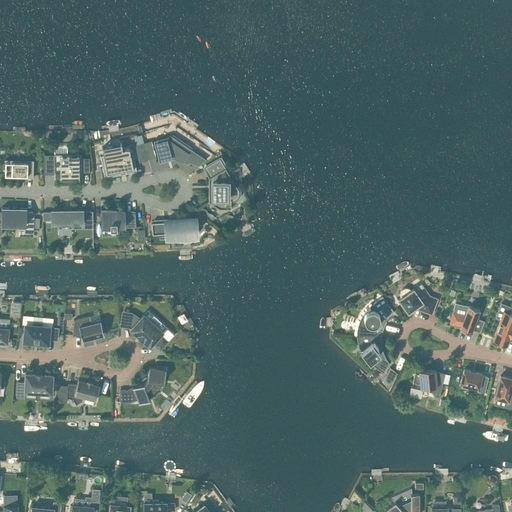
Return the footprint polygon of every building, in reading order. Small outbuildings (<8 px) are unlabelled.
[(161,137),(153,140),(159,162),(168,160),(167,158),(171,157),(188,164),(190,162),(198,166),(206,159),(193,150),(193,151),(172,142),(163,144),(161,137)] [(129,147),(103,152),(103,154),(100,155),(104,176),(120,173),(119,170),(125,169),(126,172),(137,170),(133,153),(133,156),(131,156),(129,147)] [(44,154),(44,173),(54,173),(54,178),(60,178),(62,178),(79,177),(79,173),(81,173),(81,172),(89,171),(89,158),(81,158),(81,153),(67,153),(54,153),(54,154),(44,154)] [(238,188),(220,158),(206,166),(211,176),(209,177),(208,202),(219,208),(220,208),(220,198),(227,198),(227,200),(231,200),(233,199),(235,199),(237,197),(238,196),(239,194),(239,192),(239,190),(238,188)] [(34,160),(5,159),(5,177),(33,177),(34,160)] [(0,211),(0,235),(2,235),(2,227),(17,227),(17,235),(33,236),(34,236),(34,228),(34,217),(34,212),(27,212),(27,208),(1,207),(1,211),(0,211)] [(106,207),(101,207),(101,235),(111,235),(111,228),(116,228),(116,225),(124,225),(124,227),(135,227),(135,212),(126,212),(126,209),(121,208),(118,208),(114,208),(106,207)] [(64,209),(51,209),(51,211),(51,220),(51,222),(57,221),(57,228),(59,228),(71,228),(72,228),(72,221),(83,221),(83,228),(93,228),(93,211),(84,211),(83,209),(70,209),(64,209)] [(186,219),(151,222),(152,234),(197,231),(203,225),(191,214),(186,219)] [(400,296),(399,297),(408,311),(417,305),(418,306),(421,307),(421,309),(431,313),(438,297),(430,295),(421,283),(414,288),(413,287),(410,289),(410,288),(408,287),(405,287),(403,288),(401,290),(400,292),(400,294),(400,296)] [(357,340),(381,342),(381,336),(382,332),(383,327),(386,321),(373,302),(371,304),(367,307),(360,317),(358,324),(357,331),(357,332),(357,338),(357,340)] [(387,302),(380,307),(388,317),(390,315),(392,313),(394,311),(387,302)] [(452,311),(450,323),(461,325),(464,326),(463,329),(471,332),(472,328),(479,331),(483,321),(476,318),(480,309),(468,305),(455,302),(453,311),(452,311)] [(498,326),(493,340),(507,345),(509,339),(511,340),(511,313),(510,313),(511,307),(501,303),(495,317),(501,319),(500,322),(498,326)] [(120,326),(131,328),(138,334),(137,334),(143,339),(150,345),(154,340),(156,342),(154,344),(160,349),(168,340),(162,335),(160,337),(158,336),(162,331),(157,326),(161,321),(154,315),(149,319),(144,314),(140,318),(132,313),(122,311),(120,326)] [(66,318),(73,319),(73,314),(61,313),(60,323),(66,323),(66,318)] [(88,315),(74,319),(72,335),(73,335),(73,334),(81,335),(82,339),(87,338),(104,334),(101,320),(90,323),(88,315)] [(33,325),(25,324),(24,340),(32,341),(32,342),(40,342),(48,343),(48,338),(51,338),(51,339),(57,339),(58,327),(51,327),(51,329),(49,329),(50,326),(42,325),(42,321),(33,320),(33,325)] [(0,340),(7,341),(8,327),(0,326),(0,340)] [(369,361),(384,372),(389,362),(387,359),(384,354),(383,349),(381,344),(381,342),(357,340),(358,345),(361,351),(364,357),(369,361)] [(120,389),(120,403),(130,403),(138,400),(139,402),(149,397),(148,395),(152,394),(154,396),(159,391),(163,384),(161,383),(161,380),(164,380),(166,369),(149,366),(147,376),(145,376),(145,377),(143,379),(142,380),(142,382),(133,386),(133,387),(127,389),(120,389)] [(397,372),(390,366),(385,376),(384,377),(384,378),(385,379),(385,380),(386,381),(387,382),(388,382),(389,382),(390,382),(391,382),(392,381),(397,372)] [(482,373),(464,368),(460,383),(461,384),(461,386),(468,388),(468,385),(478,388),(477,391),(484,392),(488,377),(482,375),(482,373)] [(413,381),(420,383),(421,388),(427,387),(428,390),(427,390),(440,393),(445,373),(431,369),(419,370),(419,373),(415,372),(416,371),(415,371),(412,381),(413,382),(413,381)] [(17,381),(17,397),(25,397),(26,391),(51,392),(52,375),(51,375),(44,374),(44,373),(42,373),(36,373),(34,373),(34,374),(27,373),(26,373),(26,374),(25,382),(17,381)] [(511,403),(511,377),(511,378),(511,377),(506,376),(500,375),(497,387),(495,388),(494,393),(495,395),(495,396),(508,399),(507,402),(511,403)] [(69,382),(68,382),(68,385),(67,397),(73,398),(76,404),(77,404),(76,403),(81,400),(83,395),(95,399),(96,400),(100,384),(99,384),(91,382),(91,381),(92,381),(91,380),(91,381),(88,380),(88,379),(87,379),(86,380),(87,380),(87,381),(79,379),(79,378),(78,378),(77,384),(69,383),(69,382)] [(59,384),(58,401),(66,402),(67,397),(68,385),(59,384)] [(93,488),(92,500),(98,501),(100,489),(93,488)] [(395,500),(385,509),(388,511),(419,511),(419,493),(411,493),(411,488),(391,496),(395,500)] [(181,499),(186,502),(191,494),(186,490),(181,499)] [(196,493),(190,502),(195,505),(201,496),(196,493)] [(4,510),(0,510),(0,511),(17,511),(18,511),(17,505),(16,495),(4,495),(4,505),(3,505),(4,510)] [(166,511),(167,510),(174,509),(174,502),(166,502),(166,501),(158,501),(158,500),(152,500),(152,501),(144,501),(143,511),(166,511)] [(32,506),(31,511),(60,511),(61,502),(53,501),(53,507),(32,506)]
